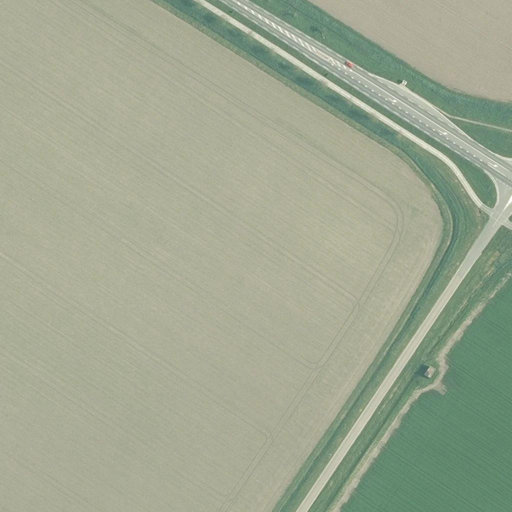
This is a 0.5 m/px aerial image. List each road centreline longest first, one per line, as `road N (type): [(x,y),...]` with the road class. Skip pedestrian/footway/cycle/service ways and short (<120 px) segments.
road 1 (unclassified): [(299,511),(511,197)]
road 2 (primary): [(354,77),(511,177)]
road 3 (primary): [(354,77),(230,0)]
